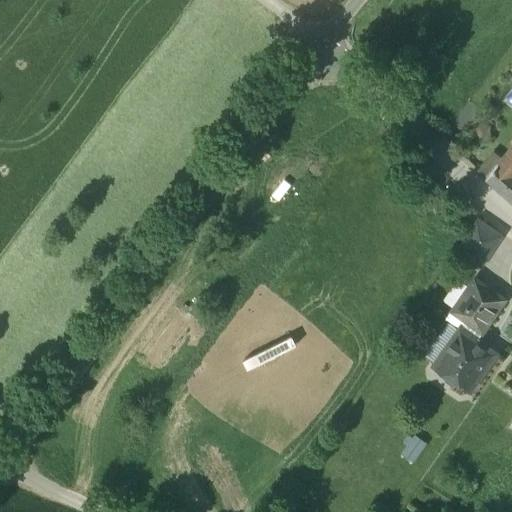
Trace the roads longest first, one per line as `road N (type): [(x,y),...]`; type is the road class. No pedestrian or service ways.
road 1 (unclassified): [(320,47),(4,466)]
road 2 (residential): [(511,227),(320,47)]
